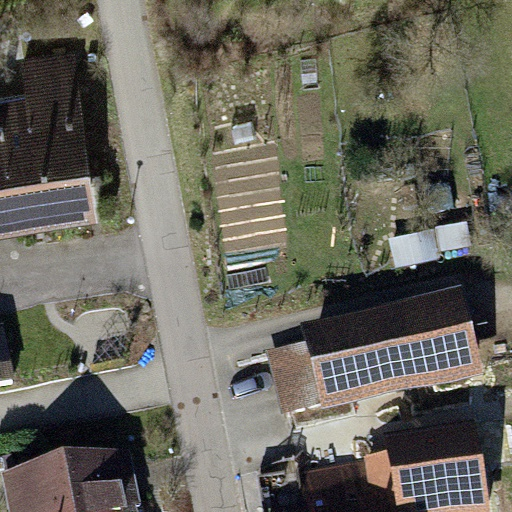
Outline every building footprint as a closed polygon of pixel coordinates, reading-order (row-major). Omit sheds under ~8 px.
[(26,93),(0,96),(0,228),(93,215),(68,49),(21,56),(26,93)] [(464,308),(350,330),(360,380),(474,358),(464,308)] [(13,334),(0,335),(0,389),(18,387),(13,334)] [(303,511),(405,511),(395,452),(296,471),(303,511)] [(129,511),(119,453),(0,475),(0,497),(2,511),(129,511)]
